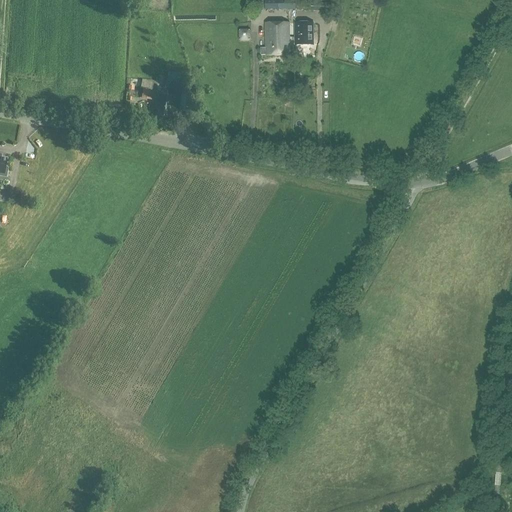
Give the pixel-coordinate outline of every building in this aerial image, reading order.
[(264,0),(264,10),(295,10),(295,0),(264,0)] [(308,11),(332,11),(332,3),(308,3),(308,11)] [(295,44),(295,45),(313,45),(313,22),(295,23),(295,37),(289,37),(289,23),(265,24),(266,56),(289,55),(289,44),(295,44)] [(168,73),(165,90),(177,92),(180,75),(168,73)] [(152,99),(154,83),(144,81),(142,98),(152,99)] [(159,96),(156,115),(171,118),(172,113),(179,114),(180,112),(191,113),(194,93),(181,91),(179,104),(174,103),(175,98),(159,96)]
